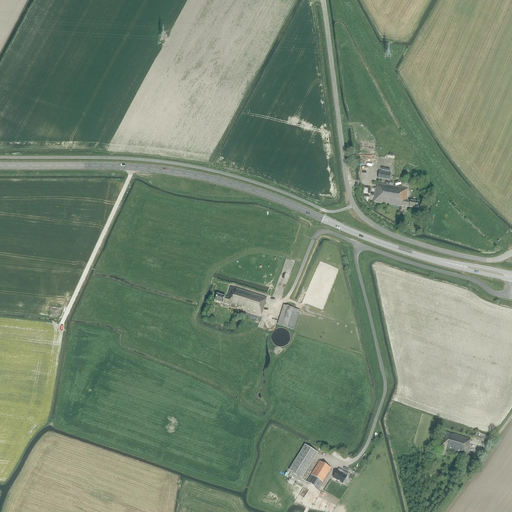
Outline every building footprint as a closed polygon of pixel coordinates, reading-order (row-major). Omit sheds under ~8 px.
[(379,171),(378,179),(389,181),(391,173),(379,171)] [(401,207),(401,206),(417,208),(418,202),(406,200),(408,189),(378,184),(377,188),(376,188),(373,202),(401,207)] [(229,308),(246,313),(245,317),(259,321),(260,317),(266,298),(231,287),(227,298),(217,294),(215,301),(230,306),(229,308)] [(282,326),(287,328),(293,330),(300,310),(293,308),(291,308),(283,305),(277,325),(282,326)] [(444,432),(439,448),(446,450),(445,451),(465,457),(470,439),(453,434),(453,435),(444,432)] [(476,432),(474,437),(474,438),(477,439),(484,442),(486,436),(476,432)] [(318,453),(305,445),(289,470),(302,479),(318,453)] [(457,458),(454,469),(460,470),(463,459),(457,458)] [(319,461),(311,475),(308,480),(313,484),(316,480),(317,478),(323,482),(324,480),(331,468),(319,461)] [(334,478),(333,479),(335,481),(336,479),(342,483),(348,475),(343,472),(342,474),(337,472),(333,478),(334,478)]
